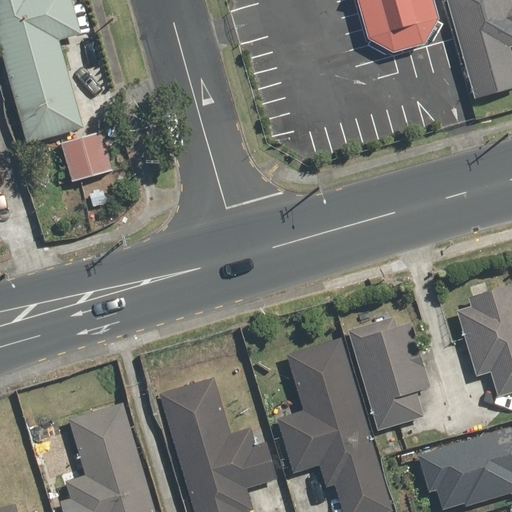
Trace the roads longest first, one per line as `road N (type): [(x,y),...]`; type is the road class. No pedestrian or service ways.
road 1 (secondary): [(243,258),(511,181)]
road 2 (residential): [(170,0),(243,258)]
road 3 (secondary): [(243,258),(190,296),(0,351)]
road 4 (secondary): [(0,302),(151,263),(243,258)]
